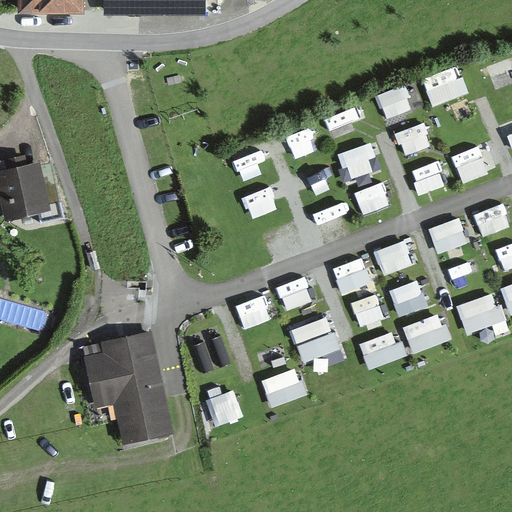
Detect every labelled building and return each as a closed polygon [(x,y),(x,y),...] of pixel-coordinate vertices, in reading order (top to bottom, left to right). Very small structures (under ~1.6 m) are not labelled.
[(22,0),(23,9),(81,10),(80,0),(22,0)] [(108,0),(108,12),(201,13),(201,0),(108,0)] [(425,78),(438,106),(472,90),(459,62),(425,78)] [(390,117),(416,107),(407,83),(381,93),(390,117)] [(401,128),(406,153),(433,147),(428,122),(401,128)] [(375,143),(345,152),(354,179),(383,170),(375,143)] [(466,175),(488,166),(479,144),(457,153),(466,175)] [(11,173),(5,174),(13,213),(41,207),(32,168),(26,169),(23,158),(8,162),(11,173)] [(427,190),(450,182),(442,159),(420,166),(427,190)] [(57,206),(68,203),(56,160),(45,163),(57,206)] [(359,189),(366,214),(396,206),(389,181),(359,189)] [(486,235),(511,224),(511,216),(506,201),(477,212),(486,235)] [(432,227),(442,252),(472,240),(461,215),(432,227)] [(394,268),(419,259),(410,236),(386,245),(394,268)] [(511,266),(511,265),(511,245),(503,249),(511,266)] [(336,265),(344,292),(374,283),(366,256),(336,265)] [(402,306),(421,301),(415,281),(396,286),(402,306)] [(471,333),(508,319),(497,290),(460,304),(471,333)] [(417,351),(454,338),(445,311),(407,324),(417,351)] [(399,329),(363,341),(372,367),(408,354),(399,329)] [(308,361),(344,348),(338,330),(301,343),(308,361)] [(170,434),(148,335),(103,345),(107,359),(92,363),(102,410),(123,406),(131,442),(170,434)] [(206,341),(214,367),(231,362),(224,336),(206,341)] [(300,366),(266,378),(275,405),(310,393),(300,366)] [(209,398),(219,426),(247,416),(237,388),(209,398)]
